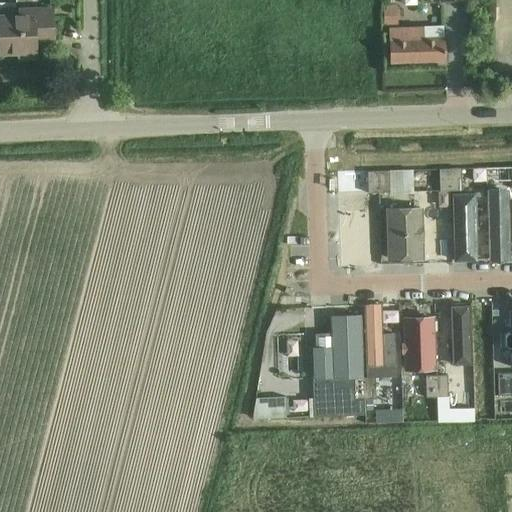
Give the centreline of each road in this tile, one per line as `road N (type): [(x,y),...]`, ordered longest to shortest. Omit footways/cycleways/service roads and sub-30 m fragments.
road 1 (residential): [(315,120),(320,286),(511,281)]
road 2 (unclassified): [(0,133),(260,123)]
road 3 (residential): [(315,120),(511,115)]
